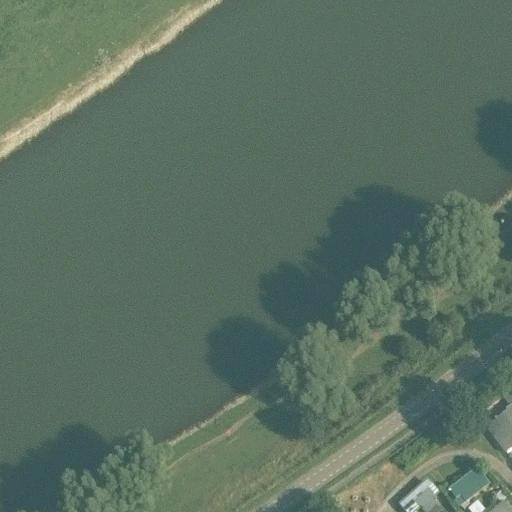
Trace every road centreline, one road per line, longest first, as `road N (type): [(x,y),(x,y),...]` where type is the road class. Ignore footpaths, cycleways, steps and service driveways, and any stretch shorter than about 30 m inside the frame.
road 1 (unclassified): [(268,511),(511,334)]
road 2 (residential): [(383,511),(438,456),(476,453),(511,474)]
